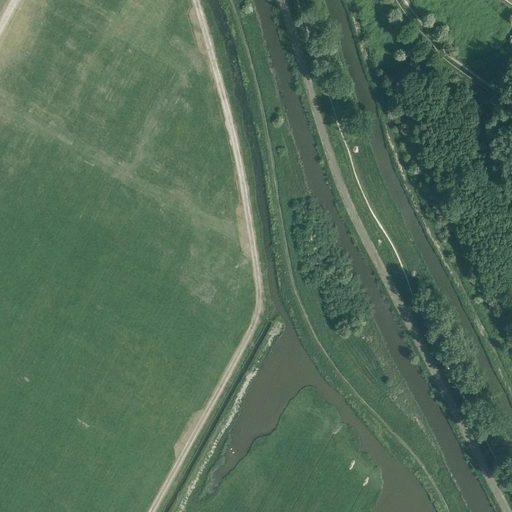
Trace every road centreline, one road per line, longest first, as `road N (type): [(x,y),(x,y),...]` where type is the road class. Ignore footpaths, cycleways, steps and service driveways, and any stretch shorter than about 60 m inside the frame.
road 1 (unknown): [(448,511),(414,455),(345,381),(307,321),(231,0)]
road 2 (track): [(195,0),(239,164),(259,301),(152,511)]
road 3 (track): [(511,386),(408,179),(348,0)]
